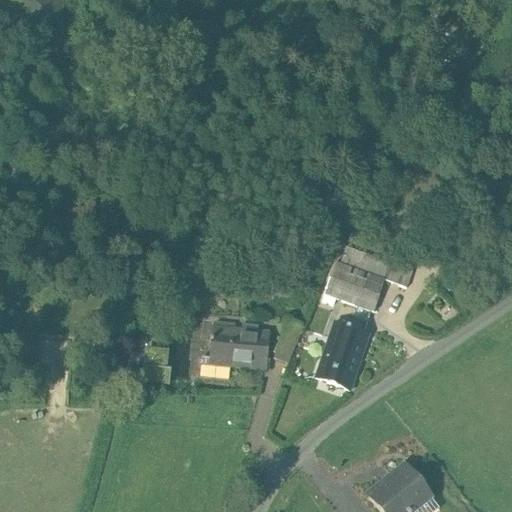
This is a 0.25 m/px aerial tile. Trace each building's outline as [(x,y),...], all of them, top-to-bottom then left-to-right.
[(49,0),(32,0),(33,28),(51,27),(49,0)] [(410,271),(343,248),(338,264),(385,280),(404,287),(410,271)] [(338,264),(335,263),(324,295),(374,312),(385,280),(338,264)] [(172,276),(155,275),(154,298),(171,299),(172,276)] [(342,309),(339,324),(366,330),(369,314),(342,309)] [(288,321),(273,359),(287,365),(302,327),(288,321)] [(333,324),(312,380),(346,393),(367,337),(333,324)] [(240,331),(212,328),(211,340),(209,340),(209,343),(211,343),(209,359),(209,365),(230,367),(230,368),(265,371),(268,333),(257,332),(258,327),(241,325),(240,331)] [(165,352),(147,351),(144,381),(165,383),(167,370),(163,370),(165,352)] [(230,367),(209,365),(209,359),(201,358),(199,376),(228,379),(230,368),(230,367)] [(431,501),(403,466),(390,477),(392,480),(368,499),(378,511),(435,511),(438,510),(431,501)]
